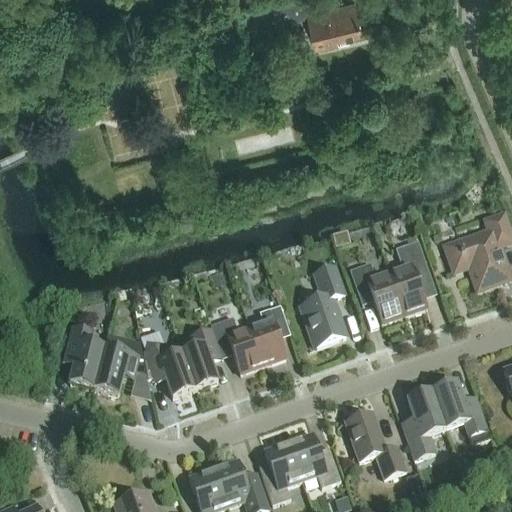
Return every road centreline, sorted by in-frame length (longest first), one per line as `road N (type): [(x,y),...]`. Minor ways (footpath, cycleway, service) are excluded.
road 1 (residential): [(61,424),(174,454),(511,332)]
road 2 (residential): [(511,120),(477,41),(474,0)]
